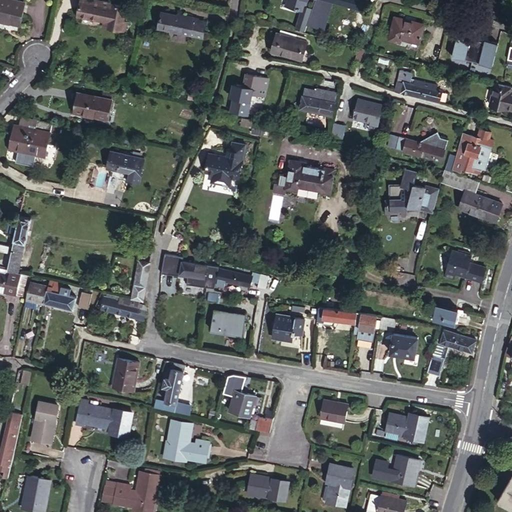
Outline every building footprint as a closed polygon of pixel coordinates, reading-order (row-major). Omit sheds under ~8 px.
[(0,0),(0,15),(8,17),(8,16),(20,18),(23,0),(0,0)] [(127,32),(128,23),(125,22),(128,8),(109,4),(108,9),(103,9),(103,3),(84,0),(82,18),(108,23),(107,28),(127,32)] [(288,0),(292,5),(296,6),(296,7),(300,8),(301,7),(302,8),(305,8),(299,27),(307,29),(308,27),(310,19),(313,7),(305,4),(306,0),(288,0)] [(331,0),(362,10),(364,0),(331,0)] [(322,6),(314,4),(313,7),(310,19),(316,21),(318,21),(322,6)] [(377,26),(380,16),(373,13),(369,24),(377,26)] [(208,24),(200,22),(195,21),(195,18),(187,16),(186,19),(179,18),(164,14),(160,29),(205,38),(208,24)] [(424,24),(395,16),(390,35),(419,43),(424,24)] [(296,57),(301,40),(272,31),(266,48),(296,57)] [(496,43),(483,39),(483,42),(467,38),(468,35),(455,32),(449,55),(490,65),(496,43)] [(363,62),(366,48),(359,47),(356,60),(363,62)] [(401,71),(396,89),(440,101),(441,99),(446,101),(448,94),(442,92),(443,89),(412,81),(413,74),(401,71)] [(240,86),(256,90),(255,95),(267,98),(272,80),(250,75),(247,87),(240,86)] [(292,103),(334,114),(337,101),(306,93),(308,86),(297,83),(292,103)] [(337,101),(340,91),(309,83),(308,86),(306,93),(337,101)] [(511,93),(510,93),(511,88),(495,83),(488,106),(497,108),(498,106),(511,110),(511,93)] [(240,86),(234,113),(251,117),(255,95),(256,90),(240,86)] [(72,113),(106,119),(110,100),(76,94),(72,113)] [(376,129),(383,105),(359,99),(354,119),(370,123),(369,127),(376,129)] [(61,133),(63,125),(24,117),(22,126),(20,126),(17,137),(16,137),(13,148),(39,154),(39,155),(49,157),(54,132),(61,133)] [(253,121),(242,119),(240,126),(251,129),(253,121)] [(346,124),(335,122),(332,134),(343,136),(346,124)] [(268,128),(253,125),(252,132),(267,136),(268,128)] [(405,139),(398,137),(395,150),(401,152),(401,153),(441,163),(447,141),(440,139),(436,133),(425,139),(424,143),(405,139)] [(477,140),(465,137),(455,169),(460,171),(460,172),(474,176),(474,175),(477,176),(479,168),(476,167),(480,152),(490,155),(493,145),(489,144),(491,137),(478,134),(477,140)] [(395,150),(398,137),(389,135),(386,148),(395,150)] [(454,166),(453,169),(455,169),(465,137),(462,136),(455,159),(454,166)] [(229,157),(223,156),(209,153),(205,173),(213,174),(212,182),(213,183),(223,185),(223,184),(231,185),(232,178),(239,180),(243,160),(247,161),(250,145),(232,141),(230,150),(229,157)] [(130,172),(134,150),(113,146),(108,167),(130,172)] [(449,158),(447,164),(454,166),(455,159),(449,158)] [(315,166),(296,163),(290,162),(290,160),(281,159),(279,173),(272,172),(270,182),(277,183),(277,186),(285,187),(286,185),(310,189),(310,190),(321,192),(325,166),(315,165),(315,166)] [(444,172),(449,174),(451,174),(453,169),(454,166),(447,164),(444,172)] [(435,215),(443,191),(429,186),(429,188),(418,184),(422,172),(410,168),(404,184),(393,184),(392,198),(387,198),(387,211),(403,212),(403,215),(408,215),(411,206),(435,215)] [(449,174),(444,172),(441,183),(446,184),(449,174)] [(451,174),(449,174),(446,184),(467,191),(461,211),(497,221),(502,203),(476,195),(471,194),(475,181),(451,174)] [(483,178),(482,184),(489,186),(490,180),(483,178)] [(471,194),(476,195),(479,183),(475,181),(471,194)] [(32,217),(20,214),(8,267),(8,269),(18,271),(21,272),(22,267),(19,266),(24,241),(26,242),(32,217)] [(417,224),(411,262),(421,263),(423,252),(424,252),(428,226),(417,224)] [(10,246),(0,243),(0,250),(8,252),(10,246)] [(143,301),(154,245),(142,243),(132,298),(143,301)] [(469,255),(450,250),(441,277),(451,279),(453,274),(480,281),(484,266),(467,262),(469,255)] [(219,267),(166,258),(164,265),(172,266),(171,271),(206,277),(213,278),(217,279),(219,267)] [(18,271),(8,269),(7,274),(0,272),(0,288),(13,292),(18,271)] [(25,273),(21,272),(18,271),(13,292),(20,293),(25,273)] [(217,288),(225,290),(226,283),(250,288),(251,282),(252,282),(260,283),(259,288),(267,290),(269,277),(245,273),(244,279),(220,274),(217,288)] [(213,278),(206,277),(205,285),(212,286),(213,278)] [(62,284),(50,281),(49,287),(46,302),(74,308),(75,304),(76,300),(77,296),(69,294),(71,288),(62,286),(62,284)] [(46,302),(49,287),(31,283),(27,299),(30,300),(37,301),(45,303),(46,302)] [(219,290),(210,289),(209,298),(218,299),(219,290)] [(83,291),(81,301),(80,305),(80,307),(90,309),(94,293),(83,291)] [(146,308),(103,297),(101,307),(143,318),(146,308)] [(358,312),(319,305),(317,315),(326,317),(356,322),(357,320),(358,312)] [(461,309),(435,305),(432,320),(452,323),(454,314),(460,315),(461,309)] [(249,315),(219,308),(214,327),(244,334),(247,323),(248,317),(249,315)] [(302,330),(305,317),(285,313),(285,314),(277,312),(273,335),(282,337),(282,336),(292,338),(293,331),(295,332),(296,329),(302,330)] [(378,315),(358,312),(357,320),(361,321),(360,328),(375,330),(378,315)] [(396,320),(382,317),(380,328),(394,331),(396,320)] [(405,327),(404,334),(418,337),(420,329),(405,327)] [(359,334),(359,338),(374,340),(375,330),(360,328),(359,334)] [(444,332),(441,339),(440,343),(437,342),(428,373),(441,377),(446,359),(442,358),(446,345),(450,346),(474,354),(478,342),(444,332)] [(418,337),(404,334),(394,333),(391,349),(406,352),(405,355),(415,357),(418,337)] [(134,391),(140,363),(121,358),(114,386),(134,391)] [(166,401),(156,399),(154,408),(183,414),(185,404),(178,403),(186,365),(174,362),(172,374),(169,388),(166,401)] [(28,384),(31,370),(23,368),(20,383),(28,384)] [(164,387),(169,388),(172,374),(167,373),(164,387)] [(250,416),(254,396),(233,392),(229,412),(250,416)] [(88,399),(81,398),(76,424),(83,426),(84,422),(111,427),(110,431),(128,435),(132,411),(109,407),(109,408),(87,404),(88,399)] [(345,420),(348,403),(325,398),(321,416),(345,420)] [(58,404),(41,401),(35,438),(53,441),(57,418),(56,418),(58,404)] [(420,438),(425,415),(408,412),(407,416),(389,412),(385,429),(397,432),(403,433),(403,434),(420,438)] [(268,432),(272,418),(257,415),(257,419),(250,418),(248,427),(268,432)] [(321,417),(320,423),(343,428),(344,422),(321,417)] [(192,422),(172,418),(165,454),(185,458),(186,456),(206,459),(209,442),(196,439),(195,445),(188,444),(192,422)] [(4,475),(9,477),(10,475),(15,451),(15,450),(12,449),(16,432),(19,432),(21,422),(13,421),(12,424),(9,424),(0,459),(0,461),(1,461),(0,467),(6,469),(4,475)] [(397,432),(385,429),(384,435),(396,438),(397,432)] [(413,484),(418,459),(397,454),(391,479),(413,484)] [(327,481),(328,481),(332,482),(331,487),(328,501),(328,502),(344,505),(348,486),(349,486),(353,469),(331,464),(327,481)] [(511,469),(504,465),(499,474),(508,479),(498,495),(511,503),(511,469)] [(120,481),(118,487),(115,501),(136,505),(136,507),(154,511),(161,473),(143,470),(139,492),(131,490),(132,484),(120,481)] [(274,476),(252,471),(249,489),(271,493),(271,494),(285,498),(289,480),(274,477),(274,476)] [(50,478),(29,473),(23,505),(44,509),(50,478)] [(115,501),(118,487),(107,485),(104,498),(115,501)] [(331,487),(327,486),(324,485),(322,499),(328,501),(331,487)] [(398,498),(381,494),(380,496),(371,493),(367,509),(377,511),(376,511),(403,511),(406,500),(398,498)]
